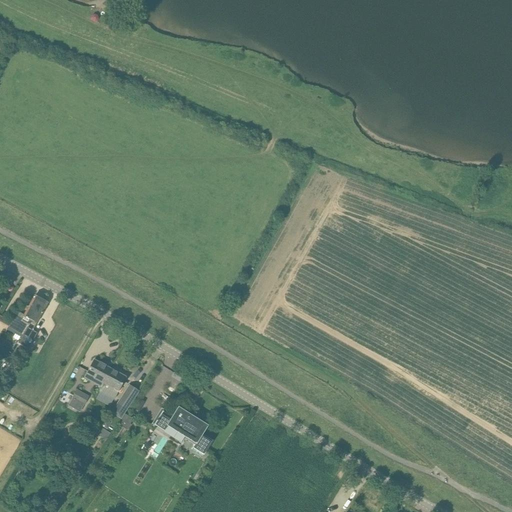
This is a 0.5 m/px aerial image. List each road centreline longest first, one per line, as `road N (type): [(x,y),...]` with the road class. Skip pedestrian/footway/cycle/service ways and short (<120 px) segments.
road 1 (tertiary): [(439,511),(0,258)]
road 2 (track): [(484,511),(356,399)]
